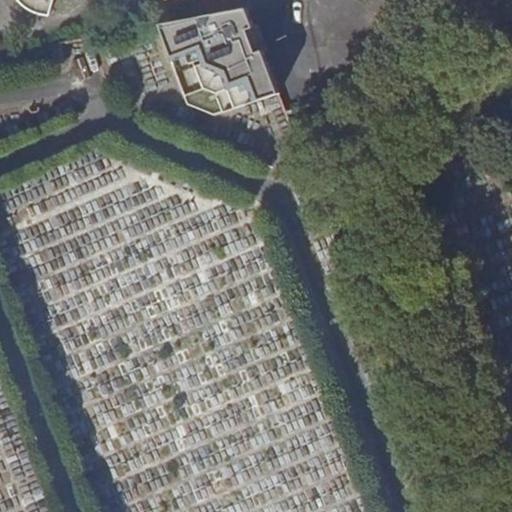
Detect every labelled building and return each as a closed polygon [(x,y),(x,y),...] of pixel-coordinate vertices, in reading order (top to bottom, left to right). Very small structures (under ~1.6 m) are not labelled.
[(16,0),(18,3),(27,10),(37,14),(48,16),(52,0),(16,0)] [(186,19),(253,7),(249,0),(183,0),(182,0),(186,19)] [(261,46),(247,10),(190,32),(204,67),(231,57),(238,54),(261,46)] [(256,54),(261,46),(238,54),(241,60),(256,54)] [(241,60),(238,54),(231,57),(233,63),(241,60)] [(273,80),(267,62),(233,74),(240,92),(273,80)]
